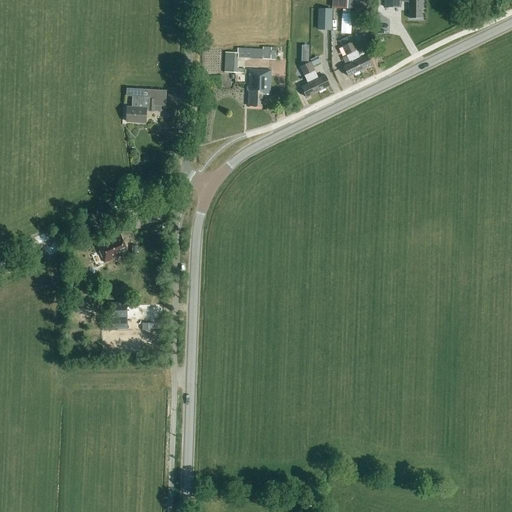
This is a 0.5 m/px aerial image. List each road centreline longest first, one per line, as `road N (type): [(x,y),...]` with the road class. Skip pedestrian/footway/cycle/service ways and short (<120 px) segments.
road 1 (tertiary): [(211,186),(255,147),(511,21)]
road 2 (tertiary): [(188,511),(197,239),(211,186)]
road 3 (unclassified): [(0,265),(161,184),(194,178)]
road 4 (unclassified): [(194,178),(187,163),(194,0)]
